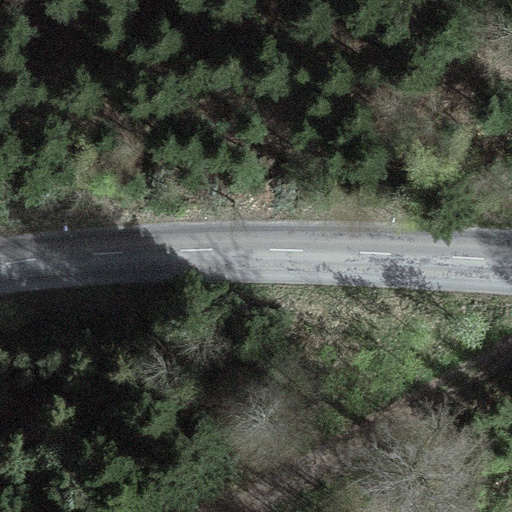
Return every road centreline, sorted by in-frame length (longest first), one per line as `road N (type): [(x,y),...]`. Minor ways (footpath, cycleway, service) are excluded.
road 1 (unclassified): [(0,269),(200,249),(511,260)]
road 2 (track): [(248,511),(511,351)]
